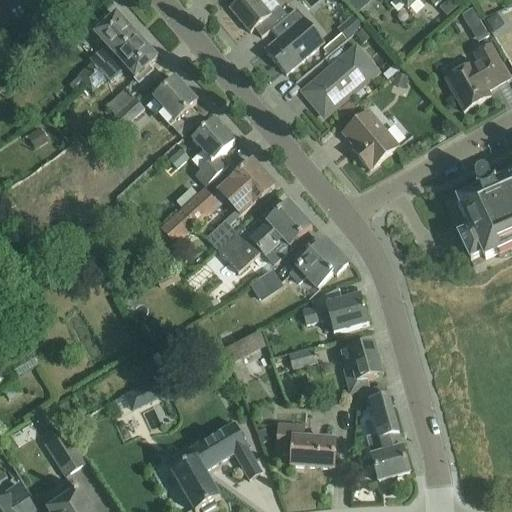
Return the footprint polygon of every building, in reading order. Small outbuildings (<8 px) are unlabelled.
[(270,34),(288,20),(271,0),(242,0),(230,11),(250,36),(255,32),(262,41),(270,34)] [(397,0),(408,12),(420,0),(426,0),(436,11),(447,0),(397,0)] [(451,3),(441,12),(448,20),(459,11),(451,3)] [(461,16),(468,28),(478,22),(471,10),(461,16)] [(297,12),(288,20),(270,34),(278,43),(265,54),(286,78),(325,46),(297,12)] [(324,53),(328,59),(365,29),(355,17),(338,32),(342,37),(324,53)] [(106,48),(89,64),(100,75),(102,73),(117,61),(139,41),(118,18),(109,26),(105,21),(92,34),(106,48)] [(499,18),(489,24),(495,35),(505,30),(499,18)] [(363,46),(371,38),(364,30),(356,37),(363,46)] [(117,61),(102,73),(108,81),(111,84),(126,70),(141,86),(154,74),(149,70),(158,62),(139,41),(117,61)] [(446,83),(464,115),(491,100),(488,95),(510,82),(491,49),(475,58),(479,65),(446,83)] [(356,52),(304,95),(325,120),(377,76),(356,52)] [(0,60),(0,93),(2,95),(18,78),(0,60)] [(108,81),(102,73),(100,75),(85,88),(91,96),(108,81)] [(398,78),(394,90),(407,94),(411,82),(398,78)] [(77,80),(69,87),(76,94),(84,87),(77,80)] [(201,123),(190,112),(198,105),(178,83),(156,103),(165,113),(161,117),(172,129),(171,129),(181,141),(201,123)] [(116,121),(135,103),(125,92),(106,109),(116,121)] [(135,103),(116,121),(106,129),(116,139),(144,113),(135,103)] [(369,114),(343,136),(360,157),(357,159),(370,174),(373,171),(373,172),(399,151),(386,135),(386,134),(369,114)] [(221,160),(236,147),(216,125),(194,145),(212,164),(196,179),(206,190),(229,169),(221,160)] [(43,134),(31,142),(36,150),(48,142),(43,134)] [(189,162),(181,153),(169,163),(177,173),(189,162)] [(226,225),(230,229),(241,219),(242,219),(254,209),(275,190),(253,166),(232,185),(220,196),(237,214),(226,225)] [(511,172),(491,183),(488,177),(483,175),(477,178),(476,183),(478,188),(444,204),(473,269),(511,251),(511,172)] [(193,192),(177,206),(183,212),(198,198),(193,192)] [(7,193),(0,198),(0,216),(16,206),(7,193)] [(176,248),(220,209),(206,193),(162,232),(176,248)] [(246,247),(239,238),(219,256),(239,278),(263,255),(275,268),(296,249),(295,247),(313,231),(290,206),(246,247)] [(230,229),(226,225),(207,243),(219,256),(239,238),(230,229)] [(337,280),(348,269),(326,246),(292,278),(299,286),(307,279),(319,292),(334,277),(337,280)] [(178,276),(160,285),(164,293),(181,284),(178,276)] [(283,293),(272,276),(250,291),(261,308),(283,293)] [(316,312),(303,315),(307,329),(331,322),(335,337),(369,328),(361,299),(341,304),(338,294),(314,306),(316,312)] [(238,344),(233,333),(222,339),(228,349),(238,344)] [(251,340),(225,354),(232,367),(258,354),(251,340)] [(219,343),(207,350),(212,358),(224,351),(219,343)] [(358,396),(371,393),(368,383),(383,378),(375,347),(343,356),(348,374),(344,375),(349,398),(358,396)] [(317,367),(313,352),(289,358),(293,374),(317,367)] [(222,356),(211,363),(217,374),(228,368),(222,356)] [(32,359),(12,371),(18,381),(38,369),(32,359)] [(4,372),(0,374),(0,385),(2,389),(11,383),(4,372)] [(4,393),(9,403),(22,396),(17,386),(4,393)] [(126,398),(133,416),(163,402),(155,386),(126,398)] [(386,389),(371,393),(358,396),(358,405),(369,401),(378,437),(367,440),(379,485),(410,477),(389,400),(386,389)] [(204,511),(221,502),(205,476),(235,458),(250,484),(263,477),(247,451),(248,451),(235,428),(192,453),(180,460),(183,464),(169,472),(193,511),(204,511)] [(337,446),(304,444),(305,431),(279,429),(277,460),(293,461),(292,470),(335,473),(337,446)] [(266,433),(260,435),(264,446),(269,444),(266,433)] [(46,450),(66,482),(88,468),(67,436),(46,450)] [(44,507),(47,511),(88,511),(74,488),(44,507)] [(0,511),(33,511),(19,490),(8,497),(10,501),(0,507),(0,511)]
